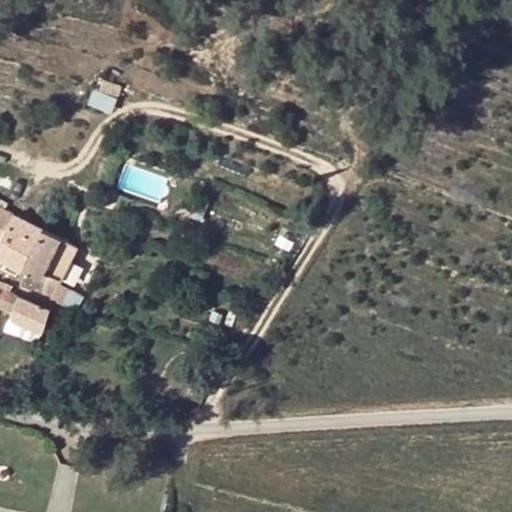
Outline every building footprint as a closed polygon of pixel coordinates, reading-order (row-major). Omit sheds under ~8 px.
[(101,84),(96,94),(121,103),(126,94),(101,84)] [(101,187),(92,185),(89,197),(98,200),(101,187)] [(0,214),(0,260),(22,273),(31,279),(21,296),(53,315),(64,298),(84,262),(41,238),(24,228),(0,214)] [(24,303),(3,294),(0,301),(0,314),(16,321),(24,303)] [(49,314),(24,303),(16,321),(12,331),(37,341),(49,314)]
